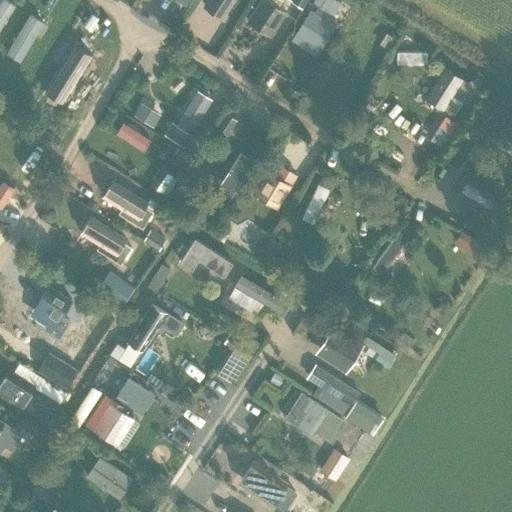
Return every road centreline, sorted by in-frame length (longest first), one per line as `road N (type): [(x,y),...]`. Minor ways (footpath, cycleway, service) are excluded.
road 1 (track): [(103,0),(456,216)]
road 2 (residential): [(0,259),(143,25)]
road 3 (residential): [(159,511),(250,365)]
